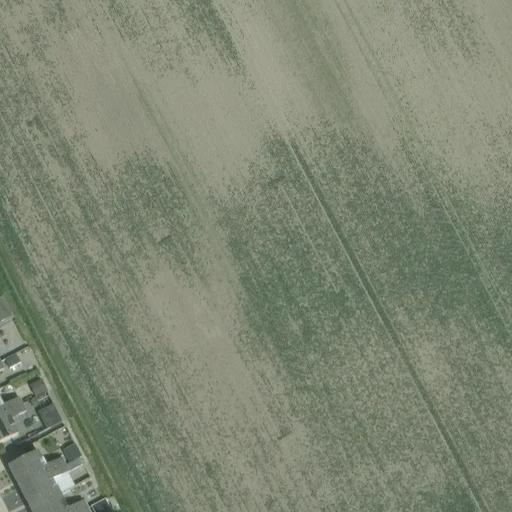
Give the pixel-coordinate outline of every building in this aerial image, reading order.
[(0,317),(4,329),(19,323),(12,304),(0,308),(0,317)] [(10,370),(21,364),(17,357),(6,363),(10,370)] [(42,381),(30,387),(35,399),(48,393),(42,381)] [(0,417),(22,406),(18,399),(4,406),(0,399),(0,417)] [(11,420),(25,413),(22,406),(0,417),(0,445),(19,436),(11,420)] [(76,446),(64,452),(70,465),(82,458),(76,446)] [(19,490),(65,467),(62,460),(46,468),(38,452),(8,468),(19,490)] [(31,511),(61,496),(53,482),(69,473),(65,467),(19,490),(31,511)] [(30,511),(83,511),(87,510),(83,503),(68,511),(61,496),(31,511),(30,511)] [(110,511),(105,501),(91,508),(93,511),(110,511)]
